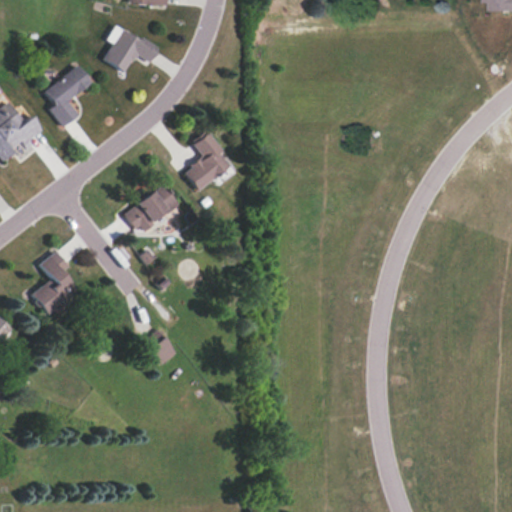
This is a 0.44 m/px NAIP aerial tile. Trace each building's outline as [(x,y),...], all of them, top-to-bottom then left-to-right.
[(511,0),(479,0),(479,3),(485,3),(485,11),(511,11),(511,0)] [(132,30),(151,43),(139,60),(128,52),(114,73),(94,59),(116,26),(129,35),(132,30)] [(62,97),(85,81),(70,58),(29,87),(55,123),(72,111),(62,97)] [(23,106),(15,113),(0,93),(0,160),(9,153),(14,159),(35,142),(27,133),(38,124),(23,106)] [(202,126),(183,139),(193,155),(171,170),(187,194),(229,167),(202,126)] [(153,180),(114,208),(130,231),(170,203),(153,180)] [(51,244),(25,261),(40,282),(26,291),(41,314),(68,296),(52,273),(65,264),(51,244)] [(149,325),(169,352),(147,368),(127,341),(149,325)]
